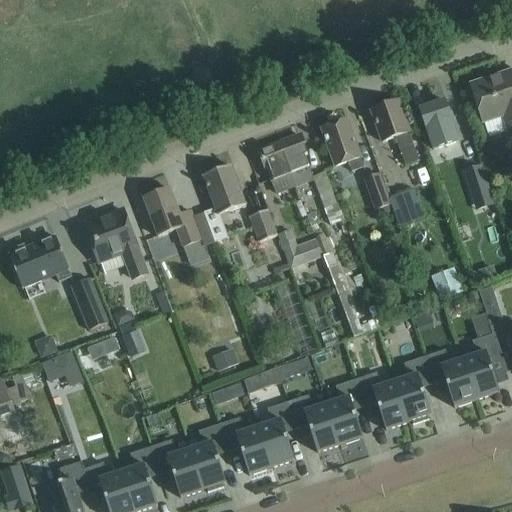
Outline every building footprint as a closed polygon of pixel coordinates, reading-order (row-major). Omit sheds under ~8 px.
[(511,71),(471,85),(484,123),(505,116),(511,136),(511,71)] [(445,101),(419,109),(433,150),(458,141),(445,101)] [(371,112),(378,130),(383,143),(396,138),(407,166),(421,161),(405,121),(398,102),(371,112)] [(321,130),(328,148),(336,168),(349,163),(353,172),(366,167),(354,139),(347,120),(321,130)] [(312,178),(303,156),(308,154),(301,136),(280,144),(291,172),(289,173),(294,188),(314,180),(313,178),(312,178)] [(278,194),(294,188),(289,173),(291,172),(280,144),(259,152),(266,170),(269,169),(278,194)] [(203,177),(210,196),(218,216),(246,206),(231,166),(203,177)] [(482,166),(464,171),(477,211),(494,205),(482,166)] [(326,173),(313,178),(314,180),(331,225),(344,220),(326,173)] [(380,175),(366,180),(377,210),(390,205),(380,175)] [(144,199),(151,218),(159,237),(178,229),(185,247),(202,240),(198,230),(191,212),(180,216),(170,189),(144,199)] [(390,201),(400,227),(424,218),(414,192),(390,201)] [(99,263),(125,253),(134,278),(148,272),(131,230),(124,211),(110,216),(111,220),(87,229),(86,225),(84,226),(99,263)] [(258,244),(277,237),(267,212),(248,219),(258,244)] [(323,258),(326,257),(317,239),(297,247),(291,231),(277,236),(288,264),(272,270),(274,276),(323,258)] [(71,277),(55,236),(26,247),(25,243),(11,249),(12,252),(9,254),(23,288),(55,276),(58,283),(71,277)] [(360,326),(333,253),(325,236),(317,239),(326,257),(323,258),(353,339),(385,327),(377,304),(368,307),(372,321),(360,326)] [(108,324),(90,279),(71,287),(90,331),(108,324)] [(455,282),(439,288),(444,300),(459,294),(455,282)] [(511,321),(491,327),(500,354),(511,351),(511,353),(511,321)] [(477,356),(464,360),(477,401),(500,393),(491,366),(503,362),(500,354),(491,327),(490,328),(492,335),(472,342),(477,356)] [(123,337),(131,357),(146,351),(138,331),(123,337)] [(446,351),(425,358),(434,385),(445,381),(454,408),(477,401),(464,360),(450,364),(446,351)] [(127,370),(121,357),(108,362),(114,376),(127,370)] [(408,379),(395,383),(408,424),(412,422),(413,425),(428,420),(427,417),(431,416),(422,388),(434,385),(425,358),(404,365),(408,379)] [(377,374),(356,381),(365,407),(377,403),(386,431),(408,424),(395,383),(382,388),(377,374)] [(365,407),(356,381),(335,388),(340,401),(327,406),(340,446),(363,438),(354,411),(365,407)] [(0,419),(14,415),(12,406),(28,401),(24,391),(18,394),(16,389),(7,392),(0,394),(0,419)] [(327,406),(313,410),(309,396),(288,403),(297,430),(308,426),(317,454),(340,446),(327,406)] [(297,430),(288,403),(267,410),(272,424),(258,428),(272,469),(294,461),(285,433),(297,430)] [(272,469),(258,428),(245,433),(240,419),(220,426),(228,452),(240,448),(249,476),(272,469)] [(217,456),(228,452),(220,426),(199,433),(203,446),(190,450),(203,491),(207,490),(208,493),(223,488),(222,485),(226,484),(217,456)] [(181,499),(203,491),(190,450),(177,455),(172,441),(151,448),(160,475),(171,471),(181,499)] [(160,475),(151,448),(130,455),(135,469),(122,473),(134,511),(139,511),(158,506),(149,479),(160,475)] [(88,490),(79,463),(60,470),(64,483),(49,488),(50,492),(47,493),(52,509),(55,508),(56,511),(83,511),(78,494),(88,490)] [(81,463),(79,463),(88,490),(91,498),(103,494),(109,511),(134,511),(122,473),(108,477),(104,464),(84,470),(81,463)] [(18,467),(3,472),(11,496),(26,490),(18,467)]
